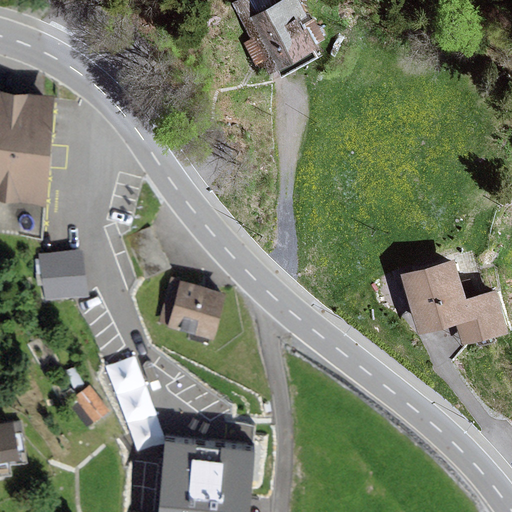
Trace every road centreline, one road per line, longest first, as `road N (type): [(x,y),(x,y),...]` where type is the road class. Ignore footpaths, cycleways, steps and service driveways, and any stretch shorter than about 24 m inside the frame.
road 1 (secondary): [(0,37),(61,53),(98,74),(126,103),(193,209),(280,294)]
road 2 (secondary): [(280,294),(478,449),(511,486)]
road 3 (residential): [(280,294),(270,323),(286,441),(283,511)]
